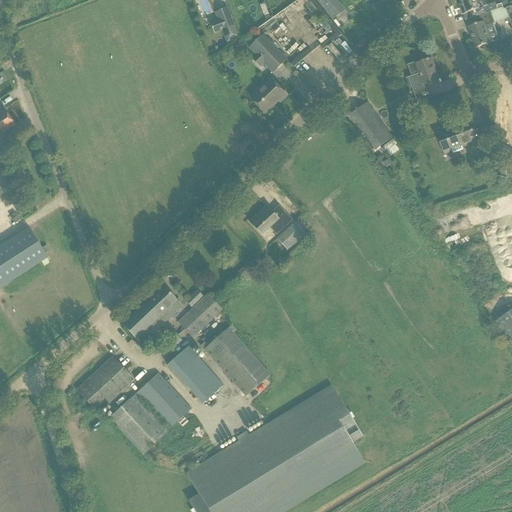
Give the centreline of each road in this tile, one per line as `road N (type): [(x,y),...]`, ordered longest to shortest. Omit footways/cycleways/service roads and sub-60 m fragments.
road 1 (unclassified): [(109,304),(435,0)]
road 2 (unclassified): [(109,304),(0,31)]
road 3 (track): [(32,372),(74,511)]
road 4 (unclassified): [(0,399),(109,304)]
road 5 (residential): [(511,63),(467,68),(437,0)]
